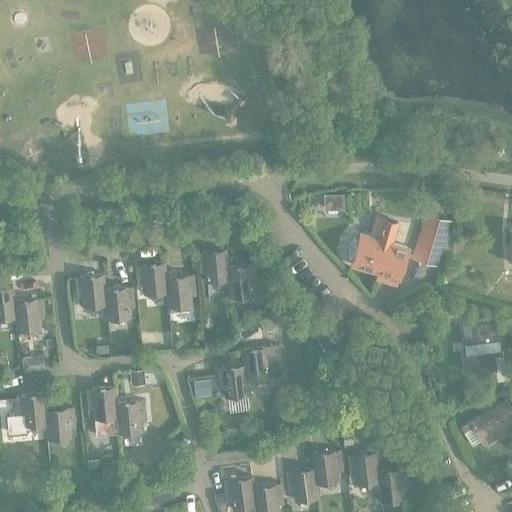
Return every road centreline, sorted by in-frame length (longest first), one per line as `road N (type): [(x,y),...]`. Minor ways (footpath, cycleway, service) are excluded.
road 1 (unclassified): [(341,168),(0,199)]
road 2 (unknown): [(341,168),(312,0)]
